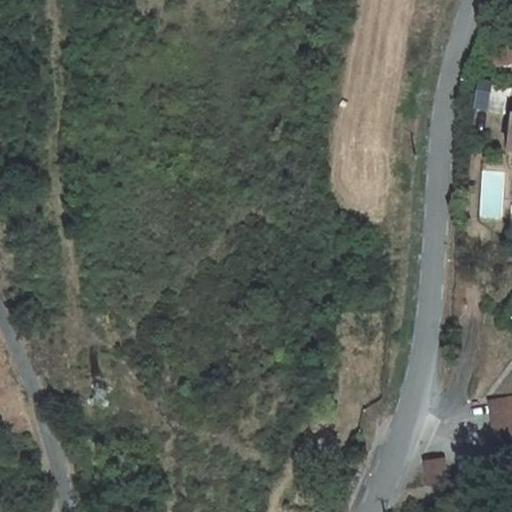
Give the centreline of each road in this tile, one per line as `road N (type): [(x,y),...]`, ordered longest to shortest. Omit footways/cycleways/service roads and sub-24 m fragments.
road 1 (unclassified): [(372,511),(420,422),(448,69),(471,0)]
road 2 (unclassified): [(61,511),(0,323)]
